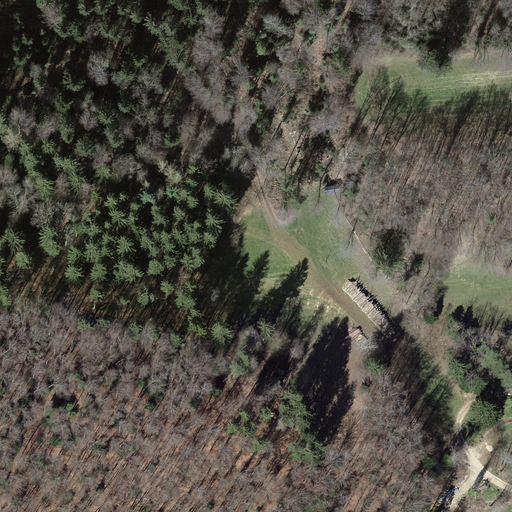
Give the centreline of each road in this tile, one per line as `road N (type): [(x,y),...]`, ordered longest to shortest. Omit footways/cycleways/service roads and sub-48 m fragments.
road 1 (track): [(475,464),(421,432),(376,342),(320,273),(308,246),(303,184)]
road 2 (track): [(511,489),(475,464),(458,428),(468,401),(511,392)]
